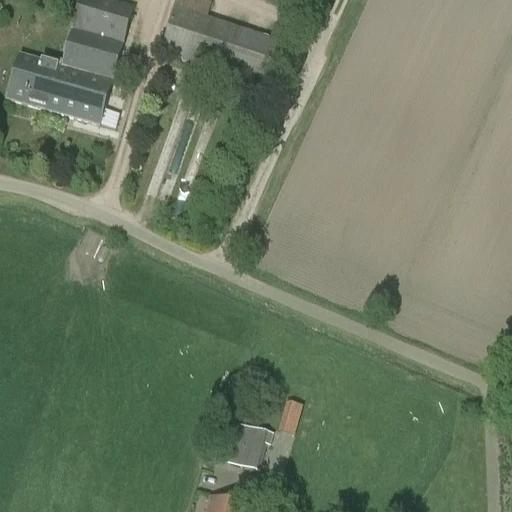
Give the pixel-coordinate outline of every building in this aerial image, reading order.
[(101,0),(82,0),(60,70),(19,59),(7,104),(101,131),(114,86),(135,9),(101,0)] [(161,57),(270,93),(284,45),(207,21),(212,6),(194,0),(180,0),(177,12),(161,57)] [(296,1),(308,7),(310,2),(313,3),(314,0),(272,0),(272,1),(292,10),(296,1)] [(222,455),(219,465),(257,475),(265,448),(270,450),(273,437),(223,423),(215,453),(222,455)] [(207,511),(248,511),(249,511),(210,502),(207,511)]
